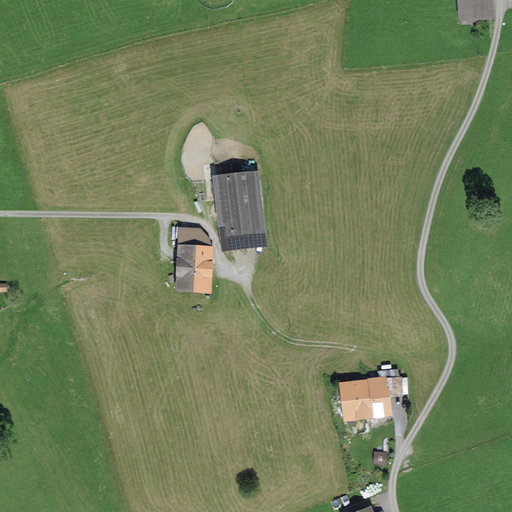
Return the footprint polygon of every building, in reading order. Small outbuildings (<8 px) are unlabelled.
[(463,0),(465,16),(489,14),(488,0),(463,0)] [(256,175),(217,180),(225,249),(264,245),(256,175)] [(184,246),(181,287),(209,289),(211,264),(210,264),(211,248),(210,238),(201,229),(182,228),(181,246),(184,246)] [(370,382),(344,384),(348,420),(357,419),(356,415),(373,413),(373,415),(387,414),(385,398),(400,396),(398,382),(370,385),(370,382)] [(388,465),(388,451),(374,451),(374,465),(388,465)]
